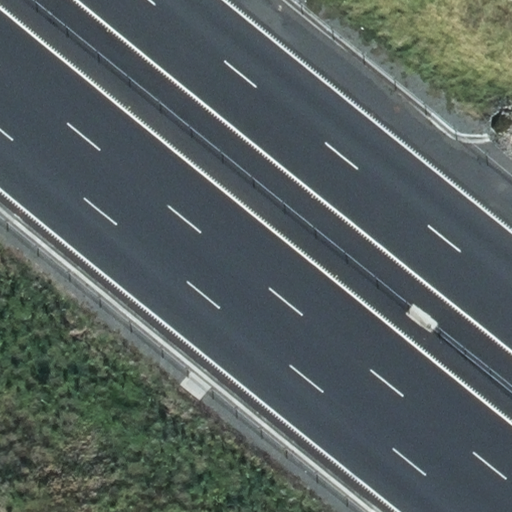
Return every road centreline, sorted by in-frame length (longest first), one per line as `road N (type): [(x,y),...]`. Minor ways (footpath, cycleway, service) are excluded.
road 1 (motorway): [(511,487),(0,74)]
road 2 (motorway): [(194,0),(511,265)]
